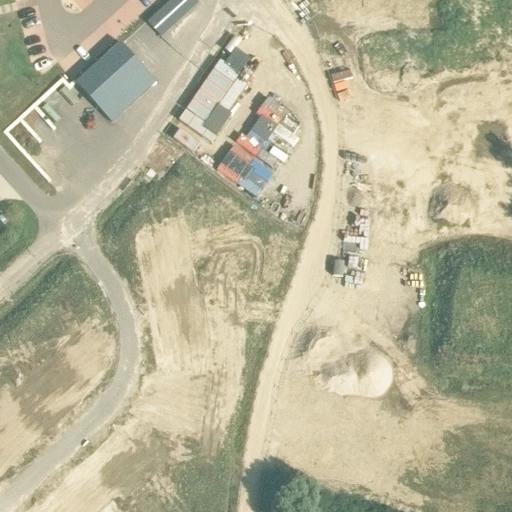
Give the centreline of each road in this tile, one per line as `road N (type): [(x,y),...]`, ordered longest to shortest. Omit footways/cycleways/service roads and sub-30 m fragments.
road 1 (residential): [(67,226),(125,294),(136,325),(133,349),(112,397),(0,503)]
road 2 (track): [(237,0),(126,178),(67,226)]
